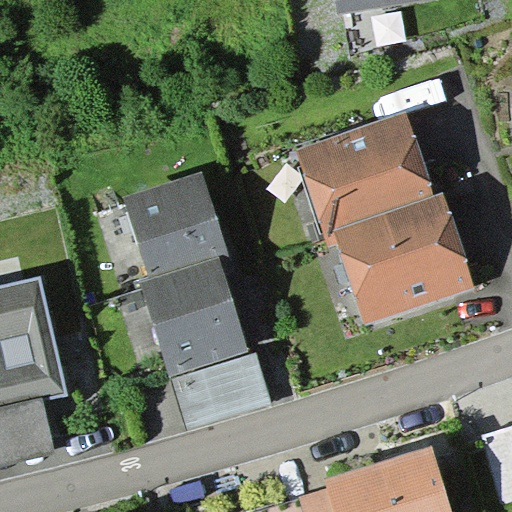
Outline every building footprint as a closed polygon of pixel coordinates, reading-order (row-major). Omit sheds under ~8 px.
[(336,0),(338,10),(407,0),(336,0)] [(420,116),(304,155),(331,237),(447,199),(420,116)] [(220,184),(135,208),(156,283),(241,259),(220,184)] [(455,206),(344,240),(369,323),(480,290),(455,206)] [(233,270),(147,293),(171,383),(257,359),(233,270)] [(53,285),(0,296),(0,413),(76,398),(53,285)] [(458,511),(445,459),(337,485),(343,511),(458,511)]
